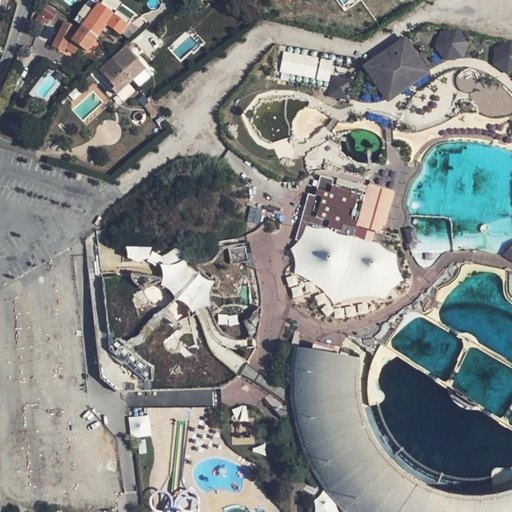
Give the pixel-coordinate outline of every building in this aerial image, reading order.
[(87,0),(73,20),(81,25),(95,36),(106,23),(120,33),(127,25),(113,14),(99,3),(93,0),(87,0)] [(102,0),(101,0),(99,3),(113,14),(116,10),(102,0)] [(44,7),(39,20),(50,24),(55,11),(44,7)] [(95,36),(81,25),(78,29),(74,26),(74,27),(64,22),(53,44),(64,50),(65,46),(73,52),(78,45),(85,50),(95,36)] [(441,33),(436,47),(445,59),(462,56),(467,41),(457,29),(441,33)] [(405,39),(363,67),(387,101),(429,73),(405,39)] [(495,46),(494,64),(508,74),(511,71),(511,42),(495,46)] [(125,46),(112,58),(131,81),(145,69),(125,46)] [(315,78),(319,57),(283,50),(279,71),(315,78)] [(316,79),(329,81),(333,60),(320,57),(316,79)] [(131,81),(112,58),(96,72),(116,94),(131,81)] [(352,80),(332,77),(329,95),(349,98),(352,80)] [(157,113),(163,120),(168,116),(163,108),(157,113)] [(364,183),(335,175),(332,186),(361,194),(364,183)] [(317,177),(313,190),(327,194),(328,188),(330,181),(317,177)] [(394,193),(368,185),(365,198),(367,200),(359,226),(382,233),(394,193)] [(328,188),(327,194),(313,190),(311,197),(318,199),(313,219),(326,222),(324,229),(338,232),(339,226),(352,230),(361,197),(328,188)] [(311,197),(305,196),(292,242),(296,243),(298,244),(302,230),(349,243),(350,236),(352,230),(339,226),(338,232),(324,229),(326,222),(313,219),(318,199),(311,197)] [(409,236),(411,244),(418,243),(414,227),(407,228),(409,236)] [(298,244),(296,243),(293,246),(287,251),(291,260),(291,266),(291,276),(300,280),(308,284),(316,291),(323,298),(331,306),(348,301),(363,300),(381,302),(387,293),(393,287),(402,283),(397,274),(395,266),(394,256),(386,253),(381,249),(376,244),(368,244),(360,241),(350,236),(349,243),(302,230),(298,244)] [(172,265),(160,265),(163,277),(161,285),(166,290),(170,293),(176,301),(184,305),(194,313),(195,313),(200,308),(211,308),(209,295),(213,282),(209,281),(204,278),(199,274),(188,267),(184,259),(179,263),(172,265)] [(357,404),(355,384),(357,364),(358,362),(341,359),(338,358),(335,358),(294,350),(292,349),(289,375),(289,400),(291,411),(293,425),(300,449),(311,472),(325,494),(338,511),(511,511),(511,490),(509,492),(489,497),(469,499),(450,497),(430,492),(412,483),(396,472),(382,458),(371,441),(362,423),(357,404)] [(234,421),(247,421),(247,406),(234,407),(234,421)] [(130,437),(151,436),(149,415),(128,417),(130,437)] [(232,445),(253,443),(251,424),(236,425),(236,435),(231,435),(232,445)]
